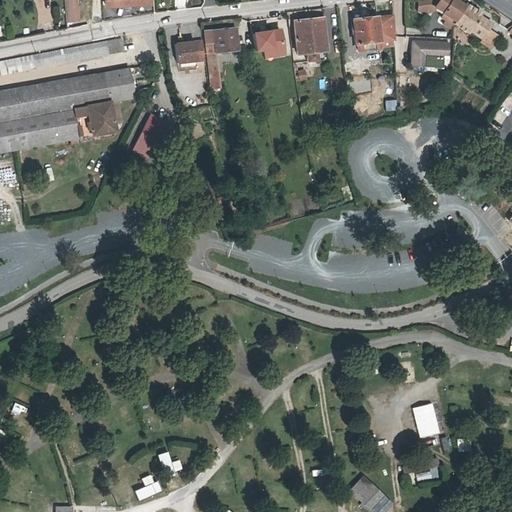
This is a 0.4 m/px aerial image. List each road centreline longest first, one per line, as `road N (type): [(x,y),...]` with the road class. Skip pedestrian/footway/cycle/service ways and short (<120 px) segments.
road 1 (residential): [(0,326),(93,275),(128,266),(189,272),(309,318),(354,326),(411,320),(511,272)]
road 2 (track): [(32,444),(90,292),(101,289),(137,387)]
road 3 (residential): [(0,54),(208,17)]
road 4 (track): [(342,511),(318,363)]
road 5 (track): [(302,511),(285,381)]
road 6 (residential): [(328,0),(208,17)]
